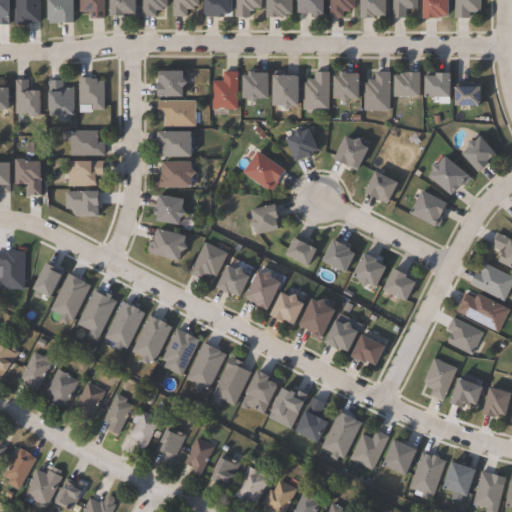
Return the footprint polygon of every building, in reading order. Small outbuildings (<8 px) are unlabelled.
[(0,0),(10,0),(10,26),(0,25),(0,0)] [(28,26),(14,26),(14,0),(40,0),(40,24),(28,24),(28,26)] [(74,0),(74,24),(60,24),(60,21),(59,21),(59,24),(48,24),(48,0),(74,0)] [(104,0),(104,19),(90,19),(90,13),(78,13),(78,0),(104,0)] [(125,18),(111,17),(111,0),(137,0),(137,15),(125,15),(125,18)] [(166,0),(166,8),(162,8),(162,11),(155,11),(155,17),(140,17),(140,0),(166,0)] [(186,17),(172,17),(172,0),(198,0),(198,7),(194,7),(194,10),(186,10),(186,17)] [(231,0),(231,15),(223,15),(223,17),(204,17),(204,0),(231,0)] [(249,18),(234,18),(234,0),(261,0),(261,9),(254,9),(254,11),(249,11),(249,18)] [(283,19),(267,19),(267,0),(294,0),(294,16),(288,16),(288,18),(283,18),(283,19)] [(325,0),(325,15),(322,15),(322,19),(312,19),(312,15),(311,15),(311,14),(299,14),(299,0),(325,0)] [(343,19),(329,19),(329,0),(355,0),(355,9),(351,9),(351,13),(343,13),(343,19)] [(388,0),(388,17),(376,17),(376,19),(361,19),(361,0),(388,0)] [(417,0),(417,10),(406,10),(406,19),(391,19),(391,0),(417,0)] [(451,0),(451,16),(444,16),(444,19),(439,19),(439,20),(424,20),(424,0),(451,0)] [(469,19),(454,19),(454,0),(481,0),(481,13),(469,13),(469,19)] [(184,98),(159,98),(159,84),(161,84),(161,72),(185,72),(185,80),(189,84),(184,89),(184,98)] [(238,73),(237,111),(212,110),(213,82),(223,82),(223,73),(238,73)] [(330,73),(329,111),(303,110),(304,83),(307,83),(307,80),(314,80),(315,73),(330,73)] [(390,74),(390,112),(364,111),(364,84),(368,84),(368,81),(376,81),(376,73),(390,74)] [(423,98),(396,98),(396,76),(403,76),(403,74),(408,74),(408,73),(423,73),(423,98)] [(243,100),(270,100),(270,74),(243,74),(243,100)] [(348,74),(348,75),(361,75),(361,100),(352,100),(347,105),(342,100),(335,100),(335,77),(341,77),(341,74),(348,74)] [(452,98),(426,98),(427,77),(438,77),(438,74),(452,74),(452,98)] [(288,78),(289,78),(289,77),(297,77),(297,78),(301,78),(300,108),(294,108),(290,112),(284,107),(273,107),(274,76),(288,77),(288,78)] [(94,78),(94,81),(105,81),(105,110),(92,110),(92,106),(80,106),(80,78),(94,78)] [(28,80),(28,92),(41,92),(41,118),(32,118),(32,115),(14,115),(14,80),(28,80)] [(63,81),(63,89),(73,89),(73,116),(70,116),(70,122),(58,122),(58,117),(48,117),(48,81),(63,81)] [(483,88),(483,108),(469,107),(469,112),(459,111),(459,108),(456,107),(456,88),(483,88)] [(0,89),(10,89),(10,111),(0,111),(0,89)] [(196,102),(196,128),(164,128),(164,117),(158,117),(158,102),(196,102)] [(311,130),(320,152),(314,155),(315,157),(297,164),(287,140),(295,137),(298,131),(305,133),(311,130)] [(97,132),(97,143),(104,143),(104,157),(70,158),(70,142),(65,142),(65,132),(97,132)] [(193,134),(193,159),(163,159),(163,148),(158,148),(158,133),(193,134)] [(347,138),(355,142),(362,140),(364,147),(370,150),(359,171),(357,170),(357,171),(336,160),(347,138)] [(491,165),(481,174),(464,155),(471,149),(471,143),(478,143),(483,138),(499,156),(490,163),(491,165)] [(287,172),(272,193),(244,174),(259,153),(287,172)] [(471,178),(462,188),(461,187),(453,197),(430,178),(434,174),(434,167),(441,166),(446,158),(471,178)] [(26,161),(26,163),(42,163),(41,196),(38,196),(38,197),(27,196),(27,185),(15,185),(16,160),(26,161)] [(95,176),(95,188),(67,188),(67,162),(103,162),(103,176),(95,176)] [(198,175),(193,180),(193,190),(163,190),(164,163),(193,164),(193,170),(198,175)] [(0,164),(11,164),(11,187),(10,187),(10,194),(0,194),(0,164)] [(400,184),(391,203),(389,202),(388,205),(367,194),(377,173),(400,184)] [(450,206),(438,229),(412,215),(424,192),(450,206)] [(182,220),(181,227),(158,223),(159,217),(156,217),(160,197),(185,201),(184,210),(188,216),(182,220)] [(281,232),(258,237),(256,230),(251,226),(253,220),(252,212),(276,206),(280,220),(278,221),(281,232)] [(183,254),(180,263),(151,255),(158,230),(187,238),(185,245),(189,250),(183,254)] [(496,231),(511,239),(511,265),(501,260),(503,256),(500,254),(502,250),(490,244),(496,231)] [(319,252),(310,269),(286,257),(295,240),(319,252)] [(357,256),(347,275),(324,263),(335,241),(348,248),(348,249),(352,251),(351,253),(357,256)] [(228,255),(216,278),(213,277),(211,280),(205,276),(202,281),(189,275),(205,243),(228,255)] [(25,253),(23,289),(6,288),(6,291),(0,291),(0,254),(5,254),(5,252),(25,253)] [(387,270),(377,290),(371,287),(365,289),(363,283),(355,278),(367,255),(379,262),(377,264),(387,270)] [(485,263),(511,276),(511,285),(504,301),(470,284),(476,271),(481,274),(482,272),(481,272),(485,263)] [(229,267),(237,271),(244,269),(245,275),(252,279),(242,300),(231,294),(230,296),(217,289),(229,267)] [(417,285),(408,304),(385,292),(396,271),(409,277),(407,280),(417,285)] [(259,273),(265,276),(272,274),(275,281),(283,285),(270,313),(257,306),(258,306),(249,302),(250,301),(246,300),(259,273)] [(92,287),(74,322),(69,320),(66,326),(59,322),(62,316),(51,310),(69,275),(92,287)] [(479,293),(510,309),(498,332),(457,311),(466,293),(476,298),(479,293)] [(283,295),(291,299),(298,297),(300,304),(307,307),(295,329),(272,317),(283,295)] [(314,301),(319,304),(327,302),(329,308),(338,313),(324,340),(320,339),(318,342),(311,338),(313,334),(303,329),(304,328),(301,327),(314,301)] [(484,332),(472,355),(448,342),(453,332),(447,329),(454,316),(484,332)] [(338,323),(346,327),(352,325),(354,331),(361,334),(350,355),(340,349),(339,352),(326,345),(338,323)] [(387,350),(378,368),(367,363),(366,365),(353,359),(364,338),(387,350)] [(18,352),(0,377),(0,343),(2,341),(18,352)] [(220,354),(203,388),(198,386),(195,391),(188,388),(190,384),(179,378),(197,342),(220,354)] [(33,352),(43,357),(44,355),(52,359),(36,395),(26,390),(27,386),(25,385),(27,383),(20,380),(33,352)] [(453,368),(438,400),(426,394),(428,389),(420,385),(421,383),(418,382),(429,358),(453,368)] [(244,374),(228,406),(215,400),(212,404),(205,401),(208,396),(205,394),(221,362),(244,374)] [(78,381),(67,402),(63,400),(60,408),(51,403),(52,402),(50,401),(51,399),(43,396),(57,369),(67,374),(67,376),(78,381)] [(270,384),(255,413),(241,406),(240,409),(233,406),(240,394),(237,392),(249,369),(261,376),(260,378),(270,384)] [(486,386),(479,404),(472,401),(471,404),(466,402),(464,406),(452,402),(461,377),(486,386)] [(104,391),(90,419),(79,413),(80,411),(74,408),(86,382),(104,391)] [(511,391),(511,399),(508,415),(502,413),(501,416),(497,415),(497,417),(485,414),(492,386),(511,391)] [(116,393),(127,398),(129,394),(136,398),(118,434),(108,429),(110,424),(102,420),(116,393)] [(330,421),(319,443),(296,430),(305,413),(305,412),(313,397),(325,404),(319,416),(330,421)] [(137,410),(141,412),(141,411),(159,420),(144,450),(136,445),(137,443),(134,442),(135,440),(129,436),(135,424),(131,422),(137,410)] [(185,435),(171,463),(164,459),(165,457),(155,452),(167,426),(185,435)] [(383,437),(366,470),(344,459),(356,433),(367,438),(371,430),(383,437)] [(409,449),(398,475),(374,464),(385,438),(409,449)] [(213,447),(199,477),(190,473),(193,467),(185,463),(196,439),(213,447)] [(0,460),(8,445),(0,440),(0,460)] [(35,458),(20,490),(6,484),(9,479),(4,477),(18,447),(25,450),(25,451),(30,454),(30,456),(35,458)] [(235,474),(227,490),(226,490),(226,491),(217,487),(219,484),(210,480),(221,457),(239,465),(234,474),(235,474)] [(468,470),(459,497),(434,489),(444,462),(468,470)] [(248,466),(256,470),(258,468),(270,474),(269,475),(273,477),(271,481),(268,480),(255,505),(251,503),(251,504),(234,495),(235,493),(234,493),(248,466)] [(61,471),(59,476),(61,476),(47,507),(25,497),(30,485),(28,484),(35,469),(46,475),(48,470),(51,471),(53,467),(61,471)] [(511,479),(511,507),(497,505),(503,478),(511,479)] [(86,484),(82,490),(83,491),(81,494),(82,495),(79,500),(78,499),(70,511),(54,503),(63,487),(66,488),(70,481),(75,485),(78,479),(86,484)] [(296,489),(284,511),(272,511),(271,511),(272,509),(263,504),(271,489),(274,491),(279,481),(296,489)] [(292,511),(304,490),(316,496),(314,500),(320,504),(315,511),(292,511)] [(114,500),(112,503),(115,505),(111,511),(82,511),(89,498),(99,503),(100,501),(103,502),(106,496),(109,495),(113,497),(114,500)] [(343,511),(327,511),(332,503),(343,508),(341,511),(343,511)]
